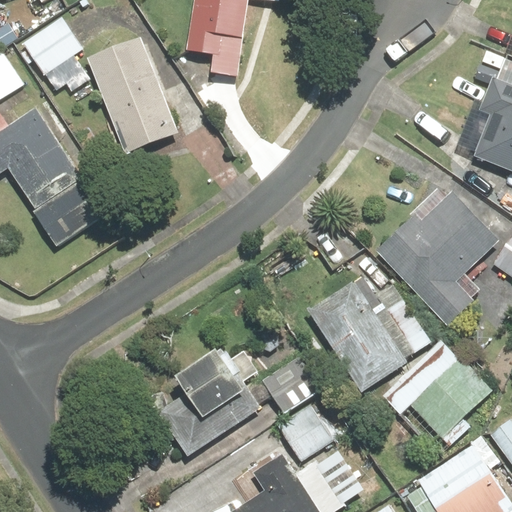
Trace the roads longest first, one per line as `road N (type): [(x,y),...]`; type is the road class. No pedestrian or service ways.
road 1 (residential): [(0,379),(247,217),(304,164),(362,91),(404,23),(409,0)]
road 2 (residential): [(0,379),(84,511)]
